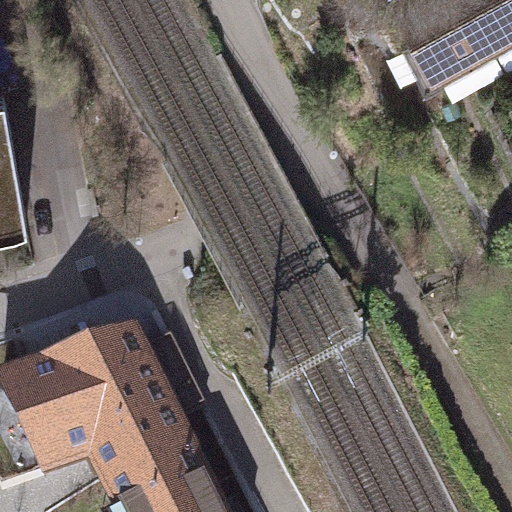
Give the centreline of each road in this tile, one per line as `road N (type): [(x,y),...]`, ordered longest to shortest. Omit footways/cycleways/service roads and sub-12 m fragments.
road 1 (residential): [(231,0),(318,181),(199,236)]
road 2 (residential): [(0,308),(199,236)]
